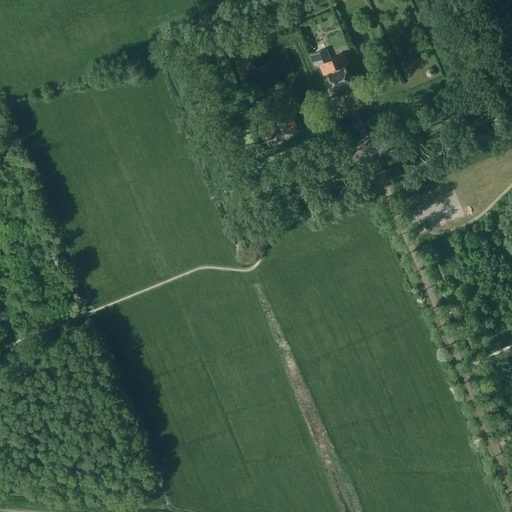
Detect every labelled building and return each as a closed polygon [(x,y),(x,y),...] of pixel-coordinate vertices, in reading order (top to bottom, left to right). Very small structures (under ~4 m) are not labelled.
[(326,48),(310,55),(315,65),(320,63),(331,59),(326,48)] [(350,64),(345,53),(331,59),(320,63),(325,74),(329,73),(336,90),(353,82),(346,65),(350,64)] [(274,65),(267,67),(272,80),(279,78),(274,65)] [(298,127),(295,119),(286,123),(290,131),(298,127)] [(259,127),(264,140),(275,135),(270,122),(259,127)]
